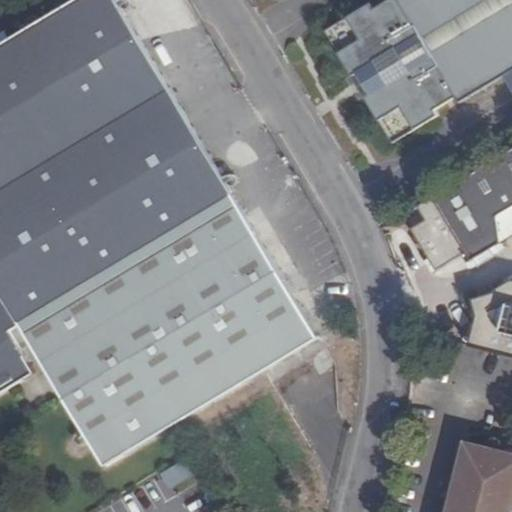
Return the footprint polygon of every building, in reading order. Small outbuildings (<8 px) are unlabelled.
[(17,319),(92,442),(316,332),(117,0),(63,0),(0,38),(0,290),(1,293),(0,293),(0,388),(33,368),(7,325),(17,319)] [(511,0),(391,0),(374,12),(370,5),(326,33),(353,79),(365,71),(378,94),(367,101),(394,145),(439,118),(436,112),(455,99),(459,106),(505,78),(511,73),(511,0)] [(511,200),(511,149),(406,214),(437,264),(465,247),(474,260),(504,242),(495,210),(511,200)] [(504,242),(511,236),(511,200),(495,210),(504,242)] [(511,282),(505,286),(487,282),(472,347),(511,356),(511,282)] [(511,511),(511,452),(468,442),(450,511),(511,511)]
